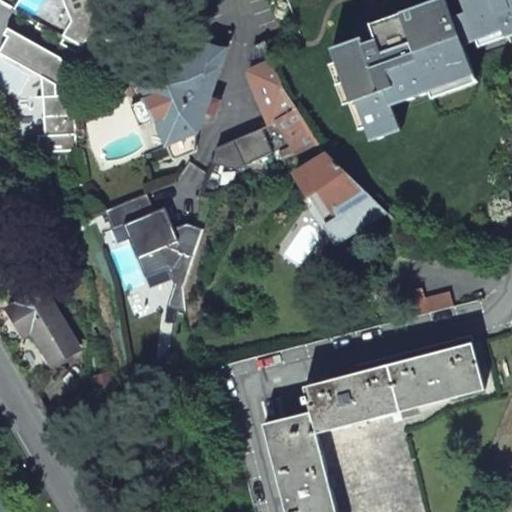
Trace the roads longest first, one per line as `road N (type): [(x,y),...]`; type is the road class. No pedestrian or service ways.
road 1 (residential): [(511,292),(494,312),(234,382),(269,511)]
road 2 (trunk): [(511,295),(325,511)]
road 3 (residential): [(0,369),(80,511)]
